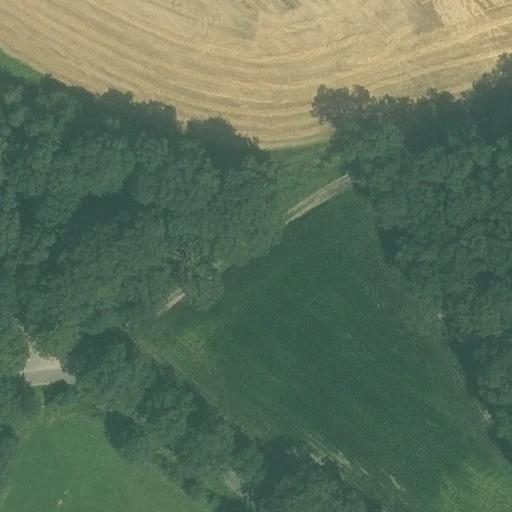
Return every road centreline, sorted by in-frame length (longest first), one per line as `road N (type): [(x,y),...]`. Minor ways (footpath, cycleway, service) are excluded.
road 1 (track): [(58,380),(310,175),(511,127)]
road 2 (unclassified): [(267,511),(101,388),(58,380)]
